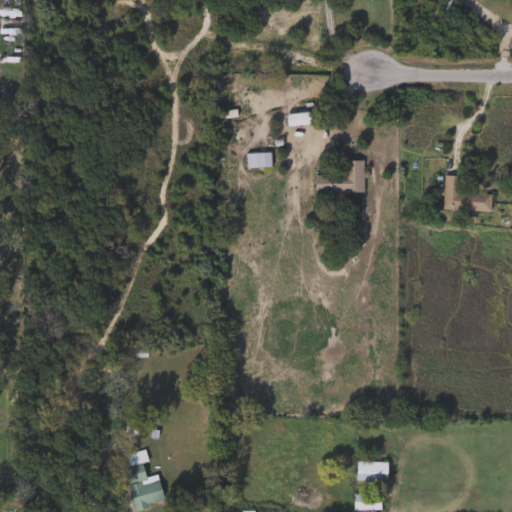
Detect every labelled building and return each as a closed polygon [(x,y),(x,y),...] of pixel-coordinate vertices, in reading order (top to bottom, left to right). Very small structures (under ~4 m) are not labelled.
[(284,125),(283,113),(307,113),(307,125),(284,125)] [(242,167),(242,153),(266,153),(266,167),(242,167)] [(360,193),(311,193),(311,175),(339,175),(339,161),(360,161),(360,193)] [(441,175),(457,176),(456,193),(488,194),(487,212),(439,210),(441,175)] [(132,510),(119,456),(141,451),(143,461),(138,462),(141,478),(154,475),(160,503),(132,510)] [(383,462),(383,481),(352,481),(352,462),(383,462)] [(349,511),(349,494),(377,494),(377,511),(349,511)]
